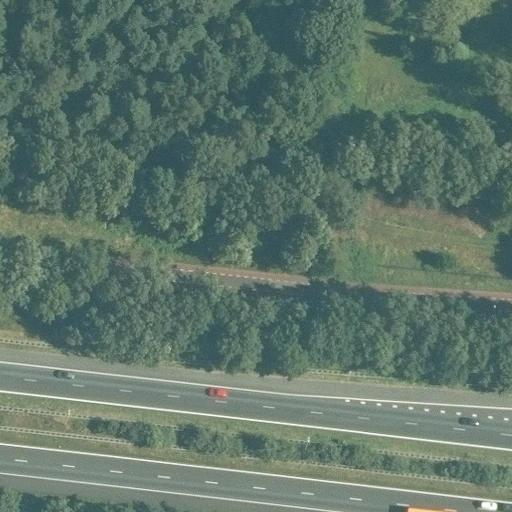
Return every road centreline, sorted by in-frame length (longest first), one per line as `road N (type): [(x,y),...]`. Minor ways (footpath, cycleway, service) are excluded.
road 1 (motorway): [(511,436),(0,373)]
road 2 (secondary): [(511,309),(0,254)]
road 3 (motorway): [(0,463),(439,511)]
